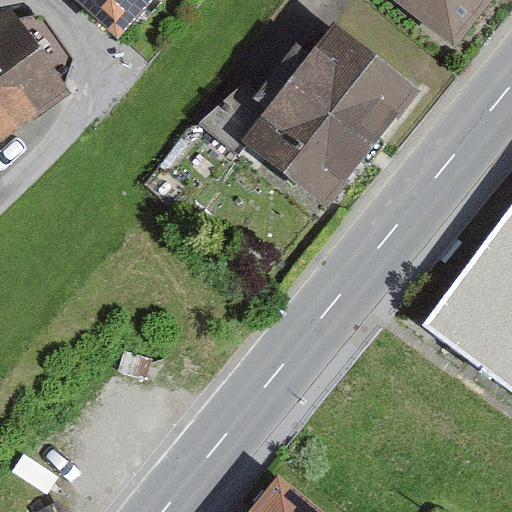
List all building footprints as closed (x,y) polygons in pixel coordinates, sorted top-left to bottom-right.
[(84,0),(112,26),(136,0),(84,0)] [(511,0),(405,0),(476,53),(511,4),(511,0)] [(11,14),(0,21),(0,139),(15,129),(67,92),(11,14)] [(343,25),(254,134),(347,210),(436,100),(343,25)] [(511,215),(433,327),(511,383),(511,215)] [(328,511),(276,469),(241,511),(328,511)]
